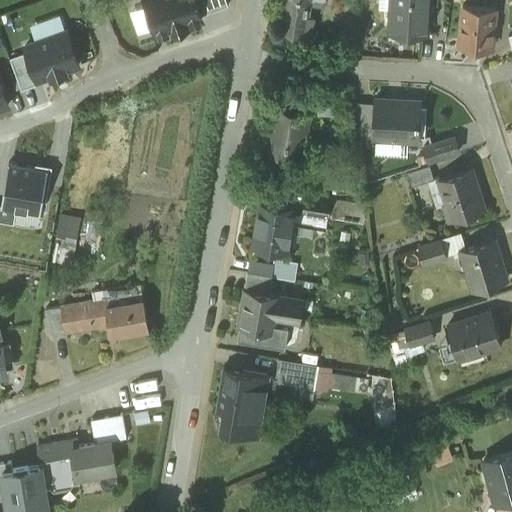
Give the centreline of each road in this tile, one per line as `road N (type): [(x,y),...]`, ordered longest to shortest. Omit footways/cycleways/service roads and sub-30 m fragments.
road 1 (residential): [(244,60),(471,78),(511,206)]
road 2 (residential): [(244,60),(199,342)]
road 3 (residential): [(249,32),(98,81),(53,111),(0,129)]
road 4 (residential): [(199,342),(0,418)]
road 5 (residential): [(199,342),(173,511)]
